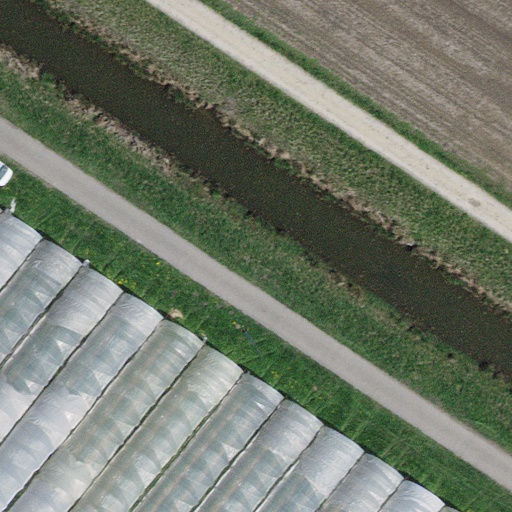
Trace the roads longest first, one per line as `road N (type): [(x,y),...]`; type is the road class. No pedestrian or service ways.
road 1 (track): [(0,132),(511,470)]
road 2 (track): [(169,0),(511,228)]
